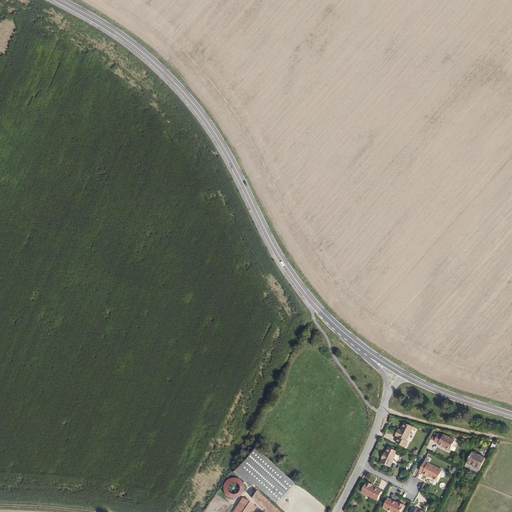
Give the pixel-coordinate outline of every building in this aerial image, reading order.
[(406,441),(413,427),(404,423),(400,431),(398,430),(395,436),(398,437),(395,443),(404,447),(407,442),(406,441)] [(440,436),(436,434),(432,441),(437,443),(437,444),(442,447),(442,446),(444,446),(444,448),(447,449),(449,449),(453,440),(441,434),(440,436)] [(397,451),(388,447),(384,455),(383,454),(381,459),(382,459),(380,462),(389,467),(397,451)] [(474,470),(481,455),(472,451),(465,465),(474,470)] [(286,489),(248,453),(235,467),(243,475),(272,502),(286,489)] [(484,456),(481,455),(474,470),(477,471),(484,456)] [(426,463),(423,461),(418,470),(422,472),(422,473),(436,480),(439,474),(440,475),(443,474),(444,472),(443,470),(427,462),(426,463)] [(243,475),(235,467),(233,469),(241,477),(243,475)] [(241,477),(233,469),(231,470),(240,478),(241,477)] [(229,497),(232,498),(236,497),(239,496),(241,493),(243,490),(243,486),(242,483),(240,480),(237,478),(233,477),(230,478),(227,479),(224,482),(223,485),(223,489),(224,492),(226,495),(229,497)] [(373,484),(367,481),(361,492),(377,500),(382,491),(372,485),(373,484)] [(278,511),(257,491),(252,498),(265,511),(278,511)] [(399,503),(388,498),(383,507),(393,511),(400,511),(404,505),(399,502),(399,503)] [(233,511),(242,511),(250,502),(242,499),(233,511)] [(242,511),(251,511),(256,506),(250,502),(242,511)]
